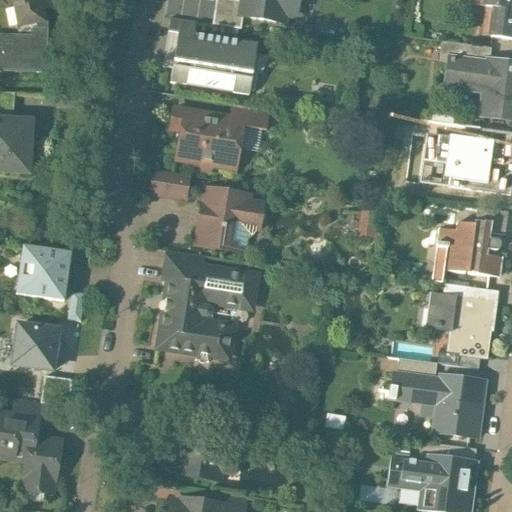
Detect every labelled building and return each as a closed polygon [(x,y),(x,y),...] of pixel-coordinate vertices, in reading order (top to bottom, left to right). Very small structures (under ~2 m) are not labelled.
[(17,0),(19,5),(12,7),(12,10),(5,11),(9,28),(16,26),(18,34),(31,31),(32,31),(46,31),(46,21),(44,10),(47,10),(45,0),(17,0)] [(241,3),(219,0),(215,0),(211,27),(240,31),(242,18),(238,18),(241,3)] [(241,0),(241,3),(238,18),(242,18),(283,25),(283,22),(281,22),(283,7),(296,9),(297,1),(301,2),(301,0),(241,0)] [(511,0),(468,0),(468,6),(494,10),(490,38),(511,41),(511,0)] [(195,24),(169,20),(165,49),(175,50),(189,53),(192,36),(193,36),(195,24)] [(31,38),(0,37),(0,73),(44,74),(46,31),(32,31),(31,31),(31,38)] [(193,36),(192,36),(189,53),(175,50),(169,84),(248,97),(256,46),(193,36)] [(491,50),(442,44),(439,63),(451,65),(449,83),(472,86),(472,84),(484,85),(479,117),(511,120),(511,65),(490,62),(491,50)] [(0,94),(0,122),(12,123),(14,95),(0,94)] [(268,113),(233,108),(230,124),(241,126),(241,128),(265,132),(268,113)] [(230,124),(206,120),(206,116),(173,111),(170,132),(180,133),(175,162),(234,172),(241,128),(241,126),(230,124)] [(0,122),(0,172),(27,174),(30,124),(12,123),(0,122)] [(509,203),(511,179),(511,146),(477,142),(479,127),(463,125),(461,139),(425,134),(420,170),(447,174),(444,195),(509,203)] [(188,178),(153,173),(149,196),(184,201),(188,178)] [(243,201),(208,195),(200,244),(245,251),(246,241),(255,233),(259,208),(243,205),(243,201)] [(509,214),(477,210),(474,227),(491,229),(490,235),(505,237),(509,214)] [(474,227),(456,225),(455,233),(438,230),(436,248),(445,249),(442,272),(499,280),(502,261),(494,260),(495,254),(498,253),(500,252),(501,251),(501,248),(501,245),(500,244),(499,243),(498,242),(497,242),(489,241),(490,235),(491,229),(474,227)] [(70,256),(22,249),(16,296),(63,303),(70,256)] [(202,258),(166,252),(162,282),(168,283),(165,302),(168,303),(166,312),(163,312),(158,349),(195,355),(195,351),(210,353),(209,357),(226,360),(231,329),(201,324),(202,319),(205,319),(209,318),(211,315),(210,311),(206,308),(204,308),(205,303),(249,310),(254,278),(200,270),(202,258)] [(497,293),(469,289),(468,301),(495,305),(497,293)] [(84,296),(71,294),(67,322),(80,324),(84,296)] [(468,301),(432,296),(427,328),(450,331),(447,354),(448,355),(479,359),(486,360),(491,319),(493,320),(495,305),(468,301)] [(59,325),(13,319),(7,365),(53,371),(59,325)] [(479,359),(448,355),(446,367),(478,371),(479,359)] [(484,385),(439,379),(439,381),(435,381),(437,366),(398,360),(396,375),(394,375),(392,389),(390,389),(388,402),(394,402),(394,400),(422,404),(422,400),(436,402),(432,434),(476,440),(484,385)] [(45,406),(15,402),(13,416),(12,416),(12,423),(36,427),(41,428),(45,406)] [(4,415),(4,419),(0,418),(0,457),(13,459),(13,462),(29,465),(25,489),(49,492),(51,480),(56,481),(62,446),(34,442),(36,427),(12,423),(12,416),(4,415)] [(180,428),(168,426),(169,418),(162,417),(159,442),(182,445),(184,433),(196,435),(198,423),(181,420),(180,428)] [(196,435),(184,433),(182,445),(184,446),(182,459),(180,459),(177,476),(208,481),(209,473),(219,466),(234,468),(238,445),(223,442),(224,439),(196,435)] [(475,452),(421,444),(418,462),(397,459),(394,482),(426,486),(423,510),(427,511),(437,511),(467,511),(470,492),(463,491),(465,481),(469,481),(471,466),(473,467),(475,452)] [(247,499),(204,493),(203,494),(211,495),(210,506),(242,511),(244,500),(246,500),(247,499)] [(211,495),(203,494),(202,504),(183,501),(182,506),(171,504),(169,511),(241,511),(242,511),(210,506),(211,495)]
